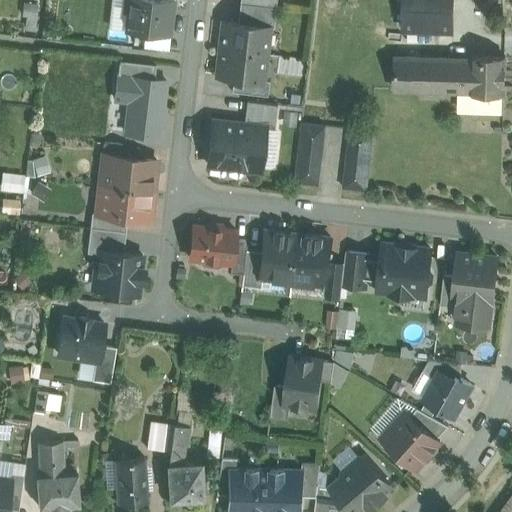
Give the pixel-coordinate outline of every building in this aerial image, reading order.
[(132,31),(170,35),(174,0),(124,0),(124,6),(128,13),(127,26),(132,31)] [(452,0),(404,0),(404,29),(452,30),(452,0)] [(22,1),(22,26),(34,26),(34,1),(22,1)] [(276,6),(240,2),(237,22),(268,26),(268,27),(273,27),(276,6)] [(237,22),(228,21),(223,25),(220,48),(265,53),(268,27),(268,26),(237,22)] [(265,53),(220,48),(217,75),(233,77),(262,80),(262,79),(265,53)] [(471,59),(395,57),(394,89),(470,91),(470,92),(504,93),(505,57),(471,56),(471,59)] [(118,74),(154,79),(155,64),(119,59),(118,74)] [(154,79),(118,74),(115,98),(128,100),(125,132),(159,136),(166,80),(154,79)] [(262,80),(233,77),(231,91),(267,95),(269,80),(262,79),(262,80)] [(277,103),(247,100),(244,123),(266,126),(265,127),(273,128),(277,103)] [(244,123),(212,120),(207,163),(260,169),(265,127),(266,126),(244,123)] [(324,125),(300,122),(293,182),(317,184),(324,125)] [(374,131),(350,128),(343,187),(367,190),(374,131)] [(112,154),(145,158),(146,147),(108,143),(108,153),(112,154)] [(145,158),(112,154),(111,167),(105,166),(101,169),(100,184),(150,190),(152,173),(155,174),(156,160),(145,158)] [(0,187),(21,189),(23,172),(1,170),(0,180),(0,187)] [(150,190),(100,184),(96,212),(96,214),(127,218),(147,220),(150,190)] [(90,227),(126,231),(127,218),(96,214),(96,212),(92,212),(90,227)] [(209,226),(193,224),(189,257),(201,258),(204,263),(216,264),(221,261),(231,262),(232,262),(235,236),(236,229),(220,227),(220,225),(209,224),(209,226)] [(126,231),(90,227),(87,252),(97,253),(97,249),(123,252),(126,231)] [(298,234),(264,230),(262,245),(262,244),(261,251),(258,276),(262,276),(293,280),(298,234)] [(331,238),(298,234),(293,280),(325,284),(326,284),(329,261),(331,238)] [(247,237),(235,236),(232,262),(231,262),(230,271),(243,273),(246,249),(247,237)] [(431,249),(383,243),(382,257),(370,256),(367,281),(379,282),(378,291),(409,295),(411,285),(426,287),(427,284),(431,281),(432,274),(428,270),(431,249)] [(123,252),(97,249),(97,253),(95,271),(97,271),(95,288),(138,293),(139,279),(142,280),(144,268),(141,267),(142,254),(123,252)] [(261,251),(246,249),(243,273),(242,285),(261,287),(262,276),(258,276),(261,251)] [(370,254),(346,251),(345,263),(342,285),(366,287),(367,281),(370,256),(370,254)] [(497,256),(459,252),(456,275),(453,306),(464,307),(467,310),(465,322),(489,325),(492,296),(497,256)] [(345,263),(329,261),(326,284),(325,284),(323,295),(341,297),(342,285),(345,263)] [(456,275),(444,274),(441,304),(453,306),(456,275)] [(356,310),(328,306),(325,328),(353,332),(356,310)] [(91,317),(77,315),(77,318),(63,316),(57,353),(95,359),(99,359),(101,344),(104,322),(91,320),(91,317)] [(99,359),(95,359),(92,378),(110,381),(116,346),(101,344),(99,359)] [(322,359),(291,355),(287,386),(284,403),(290,404),(316,407),(320,379),(322,359)] [(334,361),(322,359),(320,379),(332,381),(334,361)] [(462,363),(430,360),(424,370),(436,377),(438,372),(443,372),(454,379),(456,375),(461,378),(462,363)] [(454,379),(443,372),(438,372),(436,377),(424,397),(455,415),(472,384),(461,378),(456,375),(454,379)] [(275,384),(270,416),(288,418),(290,404),(284,403),(287,386),(275,384)] [(47,391),(37,389),(34,410),(44,412),(47,393),(47,391)] [(194,392),(178,389),(176,403),(192,405),(194,392)] [(60,395),(47,393),(45,408),(58,410),(60,395)] [(448,426),(418,409),(409,418),(418,427),(421,424),(437,438),(448,426)] [(409,418),(403,413),(381,437),(395,449),(393,451),(401,458),(403,456),(416,468),(440,441),(437,438),(421,424),(418,427),(409,418)] [(173,424),(150,421),(146,448),(170,451),(173,424)] [(200,462),(180,463),(183,444),(187,441),(188,441),(190,425),(173,423),(173,424),(170,451),(168,464),(170,498),(203,496),(200,462)] [(62,440),(38,441),(40,473),(37,473),(39,507),(79,504),(76,470),(75,470),(64,471),(63,464),(63,446),(62,440)] [(359,456),(342,471),(342,476),(330,486),(333,490),(331,509),(351,511),(352,511),(360,511),(368,506),(370,508),(387,494),(385,491),(391,485),(366,457),(359,456)] [(145,457),(114,459),(117,502),(147,500),(145,457)] [(236,458),(221,457),(217,493),(232,494),(233,468),(236,468),(236,458)] [(321,464),(303,463),(302,470),(303,470),(302,496),(316,497),(318,485),(321,464)] [(236,468),(233,468),(232,494),(232,499),(229,499),(228,511),(276,511),(278,469),(236,468)] [(302,470),(278,469),(276,511),(301,511),(302,496),(303,470),(302,470)] [(23,474),(10,472),(10,478),(11,478),(6,508),(18,509),(23,474)] [(10,478),(0,476),(0,511),(5,511),(6,508),(11,478),(10,478)] [(330,486),(318,485),(316,497),(314,511),(330,511),(331,509),(333,490),(330,486)]
